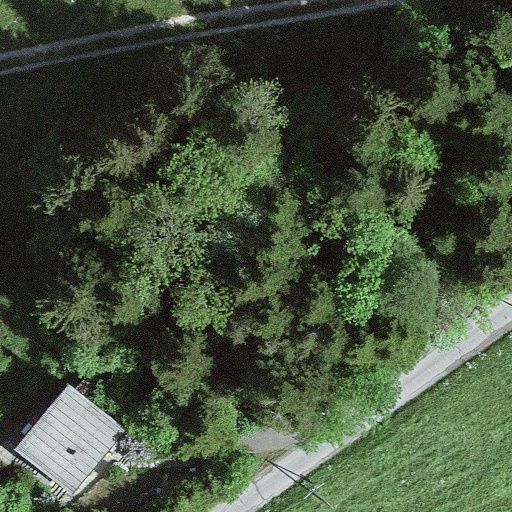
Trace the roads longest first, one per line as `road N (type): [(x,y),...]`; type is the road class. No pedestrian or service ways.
road 1 (track): [(342,0),(0,63)]
road 2 (unclassified): [(511,317),(238,511)]
